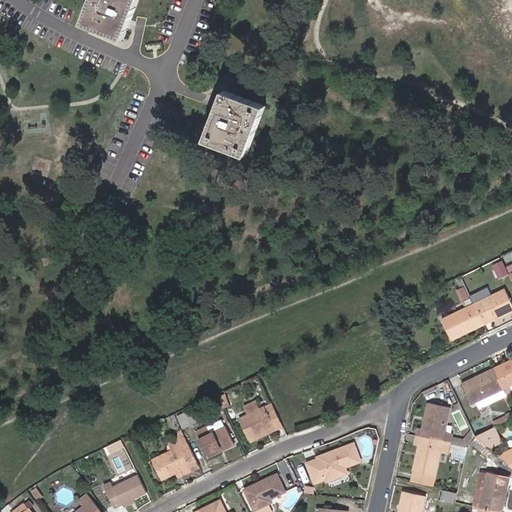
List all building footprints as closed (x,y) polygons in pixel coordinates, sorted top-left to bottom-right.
[(122,29),(132,0),(85,0),(80,13),(122,29)] [(261,97),(220,81),(200,130),(242,145),(261,97)] [(500,261),(491,266),(497,277),(506,273),(505,272),(503,266),(500,261)] [(509,263),(503,266),(505,272),(511,269),(509,263)] [(468,273),(458,278),(462,287),(464,290),(468,288),(463,277),(469,275),(468,273)] [(462,287),(456,290),(461,299),(467,296),(464,290),(462,287)] [(471,306),(481,325),(511,309),(503,290),(471,306)] [(449,340),(481,325),(471,306),(440,321),(449,340)] [(508,362),(493,369),(502,388),(505,395),(511,392),(509,385),(511,383),(511,361),(508,363),(508,362)] [(502,388),(493,369),(461,384),(469,403),(502,388)] [(225,393),(219,397),(225,407),(231,405),(225,393)] [(255,401),(245,406),(248,414),(258,409),(255,401)] [(417,427),(415,435),(418,436),(419,436),(430,439),(440,441),(449,443),(451,435),(442,433),(448,407),(427,402),(421,428),(417,427)] [(271,403),(264,406),(267,413),(274,410),(271,403)] [(238,418),(248,438),(280,423),(274,410),(267,413),(264,406),(258,409),(248,414),(238,418)] [(192,409),(185,412),(191,424),(198,421),(192,409)] [(494,421),(496,426),(511,418),(511,411),(506,415),(507,415),(494,421)] [(185,412),(177,416),(183,428),(191,424),(185,412)] [(207,426),(211,434),(224,428),(220,420),(207,426)] [(249,442),(282,426),(280,423),(248,438),(249,442)] [(218,444),(221,449),(233,444),(225,427),(211,434),(207,426),(194,432),(204,453),(216,448),(215,446),(218,444)] [(503,444),(495,429),(479,436),(493,448),(503,444)] [(171,450),(187,442),(181,430),(179,431),(178,439),(169,444),(171,450)] [(418,436),(415,435),(413,442),(418,443),(412,471),(433,475),(439,447),(448,449),(449,443),(440,441),(430,439),(419,436),(418,436)] [(491,450),(485,445),(474,436),(470,442),(481,450),(487,456),(491,450)] [(190,470),(198,466),(187,442),(171,450),(151,459),(160,478),(174,472),(188,466),(190,470)] [(466,447),(449,443),(448,449),(447,450),(464,453),(466,447)] [(206,457),(221,449),(218,444),(215,446),(216,448),(204,453),(206,457)] [(341,468),(345,466),(359,461),(353,444),(317,457),(307,462),(313,480),(325,476),(326,480),(343,474),(341,468)] [(511,449),(498,456),(511,467),(511,449)] [(176,477),(190,470),(188,466),(174,472),(176,477)] [(433,475),(412,471),(409,481),(431,486),(433,475)] [(480,471),(472,506),(479,508),(487,473),(480,471)] [(479,508),(498,511),(500,511),(508,478),(487,473),(479,508)] [(112,507),(144,492),(136,475),(111,486),(109,482),(102,485),(112,507)] [(268,500),(270,499),(285,492),(277,475),(244,490),(255,511),(270,504),(268,500)] [(325,476),(313,480),(314,484),(326,480),(325,476)] [(37,488),(32,492),(38,500),(44,496),(37,488)] [(402,491),(397,511),(419,511),(423,496),(402,491)] [(455,494),(442,491),(440,502),(453,504),(455,494)] [(100,511),(87,493),(79,500),(83,505),(74,511),(100,511)] [(223,511),(219,502),(197,511),(223,511)]
